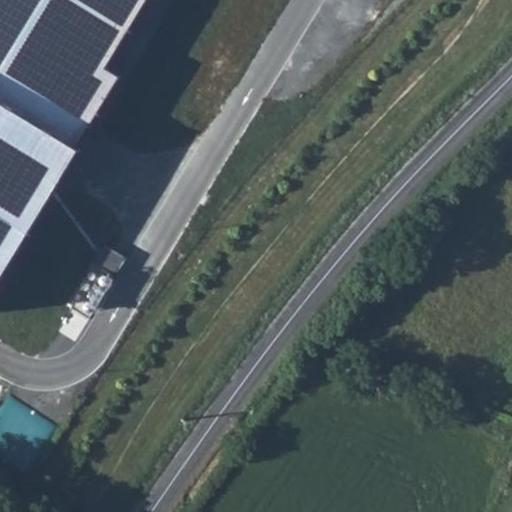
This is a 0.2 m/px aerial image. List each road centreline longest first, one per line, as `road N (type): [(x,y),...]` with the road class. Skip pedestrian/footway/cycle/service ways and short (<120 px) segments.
road 1 (secondary): [(511,75),(343,254),(151,511)]
road 2 (track): [(112,511),(0,443)]
